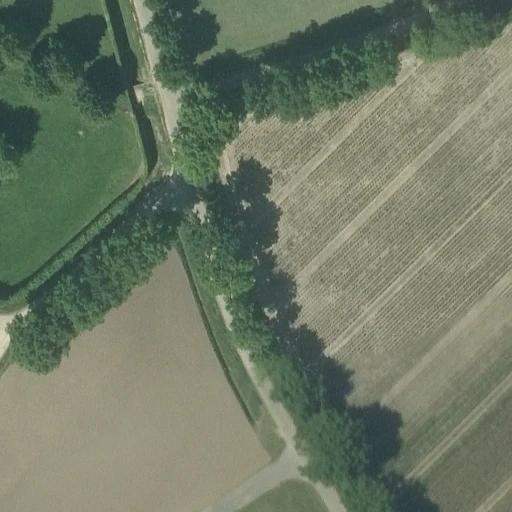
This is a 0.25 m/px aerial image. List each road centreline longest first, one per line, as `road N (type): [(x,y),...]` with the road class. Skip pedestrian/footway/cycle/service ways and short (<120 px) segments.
road 1 (unclassified): [(337,511),(255,374),(223,298),(166,100)]
road 2 (unclassified): [(468,0),(344,49),(166,100)]
